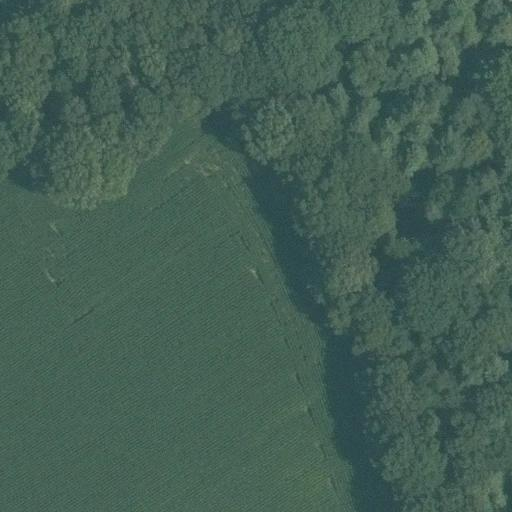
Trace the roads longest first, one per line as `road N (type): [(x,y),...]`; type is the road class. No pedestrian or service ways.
road 1 (track): [(254,0),(327,125),(390,208)]
road 2 (track): [(390,208),(412,206),(511,150)]
